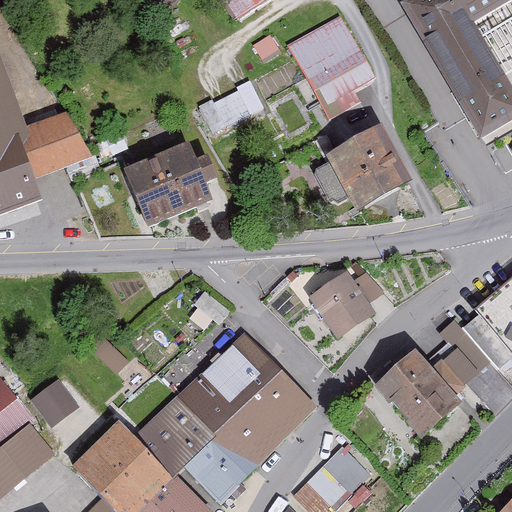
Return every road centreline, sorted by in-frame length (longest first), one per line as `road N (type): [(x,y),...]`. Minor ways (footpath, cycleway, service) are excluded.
road 1 (tertiary): [(511,223),(200,261)]
road 2 (residential): [(511,227),(333,396)]
road 3 (tertiary): [(200,261),(0,267)]
road 4 (residential): [(333,396),(200,261)]
road 5 (residential): [(333,396),(261,511)]
